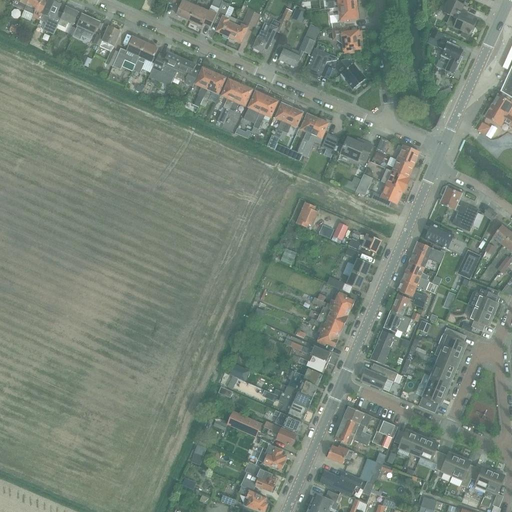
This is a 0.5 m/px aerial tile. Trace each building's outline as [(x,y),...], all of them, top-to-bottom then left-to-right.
[(13,6),(25,11),(29,0),(15,0),(15,1),(13,6)] [(29,0),(25,11),(34,15),(33,18),(40,21),(48,3),(43,0),(29,0)] [(49,0),(48,3),(40,21),(47,24),(44,31),(54,35),(58,25),(59,24),(53,22),(57,15),(61,6),(49,0)] [(333,1),(333,9),(339,9),(339,8),(356,6),(355,0),(328,0),(328,1),(333,1)] [(477,21),(468,17),(460,13),(463,5),(451,0),(448,0),(443,13),(450,17),(447,24),(463,32),(461,36),(468,39),(470,35),(470,36),(477,21)] [(196,6),(183,1),(181,5),(176,15),(189,21),(196,6)] [(219,10),(216,16),(222,19),(216,32),(229,38),(237,20),(230,17),(228,20),(225,18),(230,6),(222,3),(219,10)] [(237,20),(229,38),(241,43),(248,29),(254,32),(265,6),(262,5),(258,15),(249,11),(243,23),(237,20)] [(196,6),(189,21),(202,27),(204,24),(211,28),(216,16),(219,10),(212,6),(209,12),(196,6)] [(332,24),(332,29),(345,28),(344,22),(346,22),(346,21),(358,19),(356,6),(339,8),(339,9),(340,23),(332,24)] [(74,25),(75,23),(79,14),(66,8),(59,24),(58,25),(66,28),(69,23),(74,25)] [(306,13),(297,9),(292,19),(301,24),(306,13)] [(82,15),(78,24),(77,27),(78,27),(74,37),(78,38),(81,38),(84,30),(95,34),(98,29),(100,30),(103,25),(100,23),(82,15)] [(261,32),(257,40),(253,49),(266,54),(276,32),(281,35),(286,23),(289,18),(283,15),(281,21),(280,20),(278,25),(273,23),(271,26),(265,24),(261,32)] [(113,50),(117,42),(121,32),(109,27),(104,38),(100,47),(111,52),(106,64),(113,67),(119,53),(113,50)] [(72,38),(76,30),(72,28),(68,36),(72,38)] [(345,28),(332,29),(334,42),(336,41),(343,46),(344,54),(352,53),(352,50),(360,49),(359,39),(361,39),(360,32),(347,33),(346,34),(345,28)] [(439,42),(443,35),(433,30),(430,38),(439,42)] [(305,38),(299,52),(292,50),(291,53),(283,50),(279,61),(296,69),(303,53),(309,55),(315,42),(313,41),(315,37),(309,34),(307,39),(305,38)] [(100,47),(104,38),(98,35),(94,44),(100,47)] [(135,66),(145,43),(132,38),(126,52),(127,52),(126,56),(119,53),(113,67),(119,70),(124,60),(135,66)] [(459,48),(450,44),(441,40),(438,47),(444,50),(436,67),(446,71),(445,73),(445,77),(449,79),(452,76),(455,71),(456,71),(462,58),(460,58),(463,52),(458,49),(459,48)] [(139,74),(141,68),(145,60),(152,63),(158,49),(145,43),(135,66),(133,71),(139,74)] [(338,59),(315,49),(304,73),(306,74),(305,75),(312,77),(318,79),(318,78),(320,79),(321,77),(327,63),(337,61),(338,59)] [(153,69),(161,72),(164,66),(167,67),(165,73),(173,77),(181,59),(168,54),(167,57),(159,54),(153,69)] [(181,59),(173,77),(175,78),(174,79),(192,88),(198,76),(193,73),(196,66),(181,59)] [(341,75),(353,90),(365,80),(357,70),(359,69),(354,64),(353,65),(349,60),(341,61),(348,69),(341,75)] [(511,66),(500,93),(511,98),(511,66)] [(332,70),(325,67),(321,77),(328,80),(332,70)] [(194,105),(199,107),(200,108),(201,106),(200,106),(215,74),(203,69),(196,85),(202,87),(198,96),(194,105)] [(215,74),(200,106),(201,106),(206,108),(213,92),(218,95),(225,79),(215,74)] [(218,121),(223,123),(224,123),(228,114),(241,86),(229,81),(222,96),(228,99),(218,121)] [(252,91),(241,86),(228,114),(234,116),(239,104),(245,107),(252,91)] [(253,129),(254,127),(267,98),(256,93),(249,108),(255,111),(247,127),(253,129)] [(491,107),(511,118),(511,103),(498,96),(491,107)] [(259,130),(261,124),(265,115),(271,118),(278,103),(267,98),(254,127),(258,130),(259,130)] [(282,104),(278,113),(275,119),(281,122),(275,137),(280,139),(293,109),(282,104)] [(511,118),(491,107),(485,117),(502,126),(504,123),(511,127),(511,118)] [(297,128),(299,123),(303,114),(293,109),(280,139),(284,141),(287,133),(288,133),(291,126),(297,128)] [(297,154),(302,156),(318,120),(307,115),(300,131),(307,133),(304,140),(303,140),(297,154)] [(322,140),(325,134),(329,124),(318,120),(302,156),(307,158),(313,144),(316,137),(322,140)] [(333,153),(339,139),(327,134),(322,148),(333,153)] [(366,162),(369,156),(373,146),(363,142),(361,145),(347,139),(343,148),(341,154),(358,162),(359,159),(366,162)] [(382,154),(384,151),(388,141),(381,139),(378,148),(376,151),(382,154)] [(270,141),(267,147),(275,150),(277,145),(270,141)] [(398,160),(413,167),(418,154),(403,148),(398,146),(396,151),(401,153),(398,160)] [(408,179),(413,167),(398,160),(392,173),(409,179),(408,179)] [(403,192),(409,179),(392,173),(387,170),(381,182),(387,185),(403,192)] [(344,187),(355,192),(361,180),(354,177),(352,183),(347,181),(344,187)] [(374,193),(371,199),(389,207),(391,202),(397,204),(402,192),(403,192),(387,185),(382,197),(374,193)] [(447,189),(440,205),(449,208),(458,212),(455,219),(453,225),(469,232),(469,231),(471,226),(473,221),(474,220),(478,211),(461,204),(460,207),(456,206),(461,195),(447,189)] [(315,208),(306,204),(298,225),(307,229),(308,225),(312,227),(318,213),(314,211),(315,208)] [(491,221),(496,215),(488,209),(484,216),(491,221)] [(339,224),(333,237),(341,241),(347,227),(339,224)] [(452,239),(454,235),(444,231),(442,230),(437,228),(438,227),(437,227),(437,228),(435,227),(435,226),(434,226),(432,225),(431,228),(429,231),(428,234),(427,237),(425,241),(427,241),(429,242),(435,245),(437,246),(443,248),(442,249),(443,249),(444,249),(445,250),(446,251),(446,250),(447,250),(448,248),(452,239)] [(503,246),(511,234),(501,226),(492,239),(503,246)] [(503,246),(511,253),(511,234),(503,246)] [(361,247),(367,250),(376,254),(381,242),(367,235),(361,247)] [(358,250),(361,244),(352,240),(349,246),(358,250)] [(436,277),(442,280),(447,266),(441,264),(445,254),(418,243),(409,263),(425,269),(428,260),(440,265),(436,277)] [(490,255),(494,247),(488,245),(483,257),(487,259),(489,255),(490,255)] [(293,248),(289,257),(300,262),(304,253),(293,248)] [(480,257),(468,252),(458,274),(469,280),(480,257)] [(502,264),(507,268),(511,261),(511,260),(507,257),(502,264)] [(353,273),(365,278),(371,265),(358,260),(355,266),(347,262),(346,264),(342,262),(339,267),(353,273)] [(429,277),(426,276),(422,274),(425,269),(409,263),(405,272),(427,282),(429,277)] [(507,268),(502,264),(497,271),(502,275),(507,268)] [(337,272),(350,278),(347,285),(360,291),(365,278),(353,273),(339,267),(337,272)] [(402,282),(416,288),(418,283),(426,286),(424,289),(436,294),(439,287),(433,284),(427,282),(405,272),(402,282)] [(439,287),(442,280),(436,277),(433,284),(439,287)] [(330,278),(327,285),(342,291),(345,284),(330,278)] [(416,288),(402,282),(398,291),(425,303),(428,296),(422,293),(421,296),(414,293),(416,288)] [(479,296),(474,308),(494,316),(496,310),(495,310),(497,304),(495,303),(497,297),(486,292),(483,298),(479,296)] [(331,301),(330,304),(348,312),(350,309),(351,310),(355,302),(345,298),(346,296),(339,293),(335,302),(331,301)] [(403,317),(406,310),(407,305),(410,300),(398,295),(391,312),(403,317)] [(314,298),(312,303),(317,305),(317,307),(320,308),(321,307),(323,308),(321,314),(325,316),(328,317),(345,325),(348,318),(346,317),(348,312),(330,304),(324,302),(314,298)] [(446,300),(443,308),(449,310),(452,303),(446,300)] [(425,320),(429,311),(421,308),(418,317),(425,320)] [(494,316),(474,308),(469,319),(474,321),(472,327),(471,327),(473,328),(483,332),(485,326),(488,327),(490,321),(491,322),(494,316)] [(412,337),(405,334),(409,325),(411,320),(403,317),(391,312),(384,328),(396,333),(394,337),(395,337),(410,343),(412,337)] [(311,319),(310,323),(313,325),(319,328),(320,327),(339,335),(340,332),(341,333),(345,325),(328,317),(325,316),(325,317),(320,315),(317,322),(311,319)] [(410,326),(416,330),(420,324),(414,320),(410,326)] [(464,323),(461,329),(471,333),(473,328),(471,327),(472,327),(464,323)] [(302,332),(311,336),(313,331),(305,327),(302,332)] [(319,328),(317,332),(321,334),(317,343),(325,346),(326,345),(335,348),(338,341),(336,340),(339,335),(320,327),(319,328)] [(249,329),(244,339),(256,344),(261,334),(249,329)] [(443,335),(439,345),(463,355),(465,350),(463,349),(466,344),(464,343),(466,337),(446,329),(444,335),(443,335)] [(395,337),(394,337),(383,332),(375,349),(388,355),(392,345),(395,337)] [(332,354),(323,350),(314,346),(312,350),(293,342),(291,347),(312,356),(328,363),(332,354)] [(439,345),(435,355),(439,357),(457,364),(459,359),(461,360),(463,355),(439,345)] [(375,349),(371,360),(383,365),(386,358),(388,355),(375,349)] [(300,358),(300,359),(294,356),(292,360),(298,363),(323,374),(328,363),(312,356),(310,362),(300,358)] [(439,357),(435,367),(454,375),(457,370),(455,369),(457,364),(439,357)] [(235,364),(230,375),(233,377),(238,379),(241,381),(246,370),(235,364)] [(363,384),(369,386),(370,385),(382,390),(387,380),(392,382),(396,374),(374,364),(370,372),(366,370),(361,381),(363,382),(363,384)] [(435,367),(431,377),(449,384),(451,379),(452,380),(454,375),(435,367)] [(322,376),(313,372),(307,369),(305,375),(302,374),(301,375),(289,370),(288,373),(300,378),(318,386),(322,376)] [(313,398),(318,386),(300,378),(288,373),(286,378),(292,381),(291,383),(295,385),(294,389),(298,392),(313,398)] [(233,377),(227,388),(233,390),(238,379),(233,377)] [(431,377),(427,387),(446,395),(448,390),(447,390),(449,384),(431,377)] [(427,387),(419,407),(434,413),(438,404),(440,405),(443,399),(444,400),(446,395),(427,387)] [(218,394),(231,399),(233,393),(221,388),(218,394)] [(308,409),(313,398),(298,392),(294,389),(293,390),(292,389),(289,395),(286,394),(286,395),(283,393),(281,397),(289,401),(308,409)] [(303,421),(308,409),(289,401),(281,397),(279,401),(282,403),(281,406),(283,406),(281,412),(303,421)] [(369,416),(348,408),(344,419),(365,427),(369,416)] [(302,423),(293,419),(275,411),(273,416),(278,417),(275,424),(283,427),(283,428),(298,434),(302,423)] [(233,413),(228,425),(256,437),(261,425),(233,413)] [(225,432),(228,425),(217,419),(213,427),(225,432)] [(344,419),(339,429),(370,441),(371,437),(362,433),(365,427),(344,419)] [(297,436),(288,432),(267,423),(265,427),(280,434),(277,440),(292,447),(297,436)] [(387,437),(391,438),(391,439),(395,429),(389,426),(385,434),(387,435),(387,437)] [(339,429),(335,440),(350,447),(353,440),(367,447),(370,441),(339,429)] [(410,454),(417,436),(418,434),(412,432),(412,433),(406,431),(405,434),(399,431),(394,442),(400,445),(399,449),(410,454)] [(391,438),(387,437),(377,432),(373,441),(375,441),(374,444),(382,447),(383,444),(387,446),(391,438)] [(410,454),(420,458),(428,439),(423,437),(422,438),(417,436),(410,454)] [(422,465),(435,470),(442,454),(436,451),(439,445),(433,442),(433,441),(428,439),(420,458),(424,460),(422,465)] [(264,464),(273,468),(283,472),(285,466),(284,466),(285,462),(287,457),(279,453),(280,450),(272,447),(273,445),(263,440),(261,446),(269,450),(267,454),(263,452),(260,459),(265,462),(264,464)] [(353,453),(342,448),(338,447),(337,449),(332,447),(327,458),(343,465),(345,459),(350,461),(353,453)] [(435,470),(452,477),(460,457),(455,455),(455,456),(449,454),(448,456),(442,454),(435,470)] [(195,455),(191,463),(201,466),(204,459),(195,455)] [(467,489),(471,479),(476,468),(470,465),(471,463),(465,460),(466,459),(460,457),(452,477),(463,481),(461,486),(467,489)] [(367,460),(360,477),(375,482),(380,470),(382,465),(367,460)] [(278,479),(269,474),(261,471),(262,469),(249,463),(245,472),(258,478),(255,485),(272,493),(273,491),(274,492),(276,487),(275,486),(276,484),(275,484),(278,479)] [(394,470),(383,466),(382,465),(380,470),(392,475),(394,470)] [(475,486),(486,491),(494,471),(489,469),(488,470),(483,468),(482,470),(476,468),(471,479),(477,482),(475,486)] [(494,471),(486,491),(497,495),(493,506),(499,509),(504,497),(497,495),(505,477),(499,475),(500,473),(494,471)] [(347,495),(352,497),(356,487),(360,488),(363,481),(374,485),(375,482),(360,477),(359,479),(343,473),(340,479),(324,472),(320,483),(347,495)] [(244,506),(255,510),(260,511),(267,511),(269,507),(267,506),(267,505),(264,504),(266,499),(256,496),(257,495),(249,492),(250,490),(242,487),(240,492),(248,495),(244,506)] [(231,491),(229,498),(242,502),(244,494),(231,491)] [(310,505),(326,511),(329,511),(331,508),(336,510),(338,504),(336,503),(339,496),(328,492),(325,499),(314,494),(310,505)] [(221,503),(234,507),(236,501),(223,496),(221,503)] [(355,511),(359,503),(355,501),(350,511),(355,511)]
